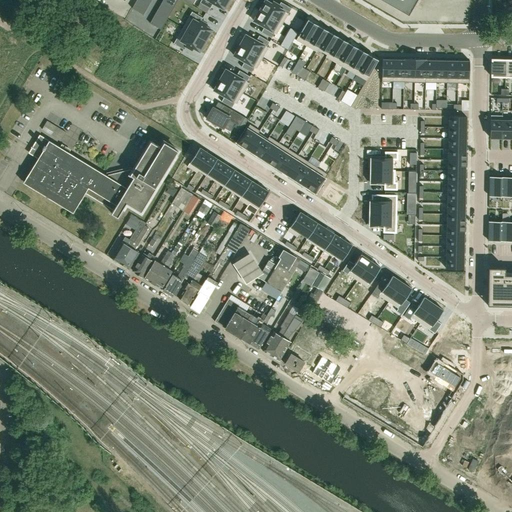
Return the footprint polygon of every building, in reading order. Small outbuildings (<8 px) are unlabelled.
[(136,0),(132,8),(142,14),(149,0),(136,0)] [(164,0),(151,24),(161,30),(177,0),(164,0)] [(201,0),(200,3),(210,8),(213,3),(224,9),(228,0),(201,0)] [(266,0),(260,10),(283,24),(291,8),(281,2),(279,5),(273,2),(272,4),(266,0)] [(382,0),(409,15),(417,0),(382,0)] [(260,10),(254,21),(264,27),(261,32),(271,38),(274,33),(277,34),(283,24),(260,10)] [(192,11),(183,28),(206,41),(212,30),(206,26),(207,24),(201,21),(203,18),(192,11)] [(308,19),(296,40),(306,46),(318,25),(308,19)] [(318,25),(306,46),(316,52),(328,31),(318,25)] [(183,28),(173,44),(184,50),(186,47),(192,50),(193,48),(199,52),(206,41),(183,28)] [(328,31),(316,52),(317,52),(318,50),(327,55),(326,57),(338,37),(328,31)] [(246,35),(240,45),(263,58),(269,48),(266,47),(269,42),(259,36),(256,41),(246,35)] [(338,37),(326,57),(336,63),(348,42),(338,37)] [(348,42),(336,63),(346,69),(358,48),(348,42)] [(240,45),(234,56),(244,61),(241,67),(252,73),(255,67),(257,69),(263,58),(240,45)] [(358,48),(346,69),(356,74),(368,54),(358,48)] [(368,54),(356,74),(366,80),(378,60),(368,54)] [(404,82),(404,58),(404,59),(393,59),(393,82),(404,82)] [(415,59),(404,58),(404,82),(415,82),(415,59)] [(382,81),(393,82),(393,59),(382,59),(382,81)] [(415,59),(415,82),(425,82),(426,59),(415,59)] [(436,83),(437,60),(426,60),(426,59),(425,82),(436,83)] [(492,59),(491,77),(505,77),(505,59),(492,59)] [(437,60),(436,83),(447,83),(447,60),(437,60)] [(447,60),(447,83),(458,83),(458,60),(447,60)] [(470,61),(458,60),(458,83),(469,83),(470,61)] [(226,69),(220,80),(243,93),(249,83),(247,81),(250,76),(239,70),(236,75),(226,69)] [(220,80),(214,90),(224,96),(221,101),(232,107),(235,102),(237,103),(243,93),(220,80)] [(219,110),(215,108),(213,107),(206,119),(212,122),(211,123),(216,126),(217,125),(223,128),(224,128),(228,120),(234,123),(239,126),(242,122),(245,124),(248,119),(245,117),(222,104),(219,110)] [(491,115),(490,136),(502,136),(502,115),(491,115)] [(502,115),(502,136),(511,136),(511,118),(502,118),(502,115)] [(297,126),(301,119),(296,116),(292,123),(297,126)] [(449,116),(449,128),(466,128),(467,117),(449,116)] [(47,121),(42,129),(61,141),(66,132),(47,121)] [(250,124),(237,143),(239,144),(238,145),(247,150),(258,133),(259,133),(260,131),(250,124)] [(449,128),(448,138),(466,139),(466,128),(449,128)] [(268,139),(267,138),(259,133),(258,133),(247,150),(257,156),(268,139)] [(33,148),(32,147),(31,147),(33,148),(31,150),(39,158),(24,183),(25,183),(25,182),(72,211),(72,212),(73,212),(85,192),(113,210),(111,213),(118,217),(126,203),(140,212),(174,156),(175,156),(178,150),(164,142),(160,147),(151,142),(135,169),(134,169),(133,171),(130,169),(118,172),(113,180),(40,135),(34,144),(36,145),(33,148)] [(269,136),(267,138),(268,139),(257,156),(266,162),(279,143),(269,136)] [(448,138),(448,149),(466,150),(466,139),(448,138)] [(288,149),(279,143),(266,162),(276,169),(288,149)] [(196,172),(208,153),(200,148),(200,147),(187,166),(196,172)] [(288,149),(276,169),(285,175),(298,155),(288,149)] [(448,149),(448,160),(466,160),(466,150),(448,149)] [(370,170),(394,171),(394,170),(392,170),(392,159),(397,159),(397,152),(385,152),(385,158),(371,158),(371,159),(370,159),(370,170)] [(198,170),(206,176),(217,158),(208,153),(196,172),(197,172),(198,170)] [(295,181),(308,161),(298,155),(285,175),(295,181)] [(217,159),(217,158),(206,176),(215,181),(226,164),(217,159)] [(448,160),(448,171),(465,171),(466,160),(448,160)] [(295,181),(305,187),(317,167),(308,161),(295,181)] [(223,187),(234,169),(226,164),(215,181),(223,187)] [(327,174),(317,167),(305,187),(313,193),(313,192),(315,193),(327,174)] [(223,187),(232,192),(243,175),(234,170),(235,170),(234,169),(223,187)] [(370,170),(370,181),(370,183),(385,183),(384,189),(396,189),(397,182),(394,182),(394,171),(370,170)] [(448,171),(448,182),(465,182),(465,171),(448,171)] [(239,200),(251,180),(243,175),(232,192),(240,197),(239,200)] [(489,177),(489,196),(502,196),(503,177),(489,177)] [(511,177),(503,177),(502,196),(511,196),(511,177)] [(252,181),(251,180),(239,200),(248,205),(260,186),(252,181)] [(448,182),(447,192),(465,193),(465,182),(448,182)] [(170,185),(167,190),(174,194),(177,189),(170,185)] [(268,192),(260,186),(248,205),(248,206),(249,204),(258,209),(269,192),(269,191),(268,192)] [(172,204),(183,211),(193,195),(181,188),(172,204)] [(447,192),(447,203),(465,204),(465,193),(447,192)] [(408,193),(407,201),(415,201),(416,193),(408,193)] [(369,202),(369,213),(396,214),(396,195),(384,195),(384,201),(372,201),(370,201),(370,202),(369,202)] [(205,200),(198,211),(206,215),(212,205),(205,200)] [(447,203),(447,214),(465,214),(465,204),(447,203)] [(296,237),(309,217),(300,212),(300,211),(287,231),(296,237)] [(214,212),(209,220),(215,224),(220,215),(214,212)] [(396,232),(396,214),(369,213),(369,224),(369,226),(384,226),(384,232),(396,232)] [(221,214),(214,225),(220,228),(226,217),(221,214)] [(447,214),(447,225),(464,225),(465,214),(447,214)] [(306,240),(317,223),(317,222),(317,223),(309,217),(296,237),(297,237),(299,233),(307,238),(306,240)] [(488,240),(502,241),(502,222),(489,222),(488,240)] [(511,222),(502,222),(502,241),(511,240),(511,222)] [(130,239),(125,237),(112,259),(120,265),(144,226),(140,223),(130,239)] [(306,240),(315,246),(326,228),(317,223),(318,223),(317,223),(306,240)] [(233,236),(220,256),(218,259),(223,262),(230,250),(236,254),(250,230),(240,224),(236,231),(233,236)] [(447,225),(446,236),(464,236),(464,225),(447,225)] [(144,226),(120,265),(129,270),(139,254),(134,251),(146,232),(148,228),(144,226)] [(315,246),(323,251),(334,234),(326,228),(315,246)] [(335,234),(334,234),(323,251),(332,257),(343,239),(335,234)] [(446,236),(446,246),(464,247),(464,236),(446,236)] [(351,245),(343,239),(332,257),(334,255),(342,260),(342,261),(352,245),(351,245)] [(144,279),(153,284),(163,266),(172,253),(177,244),(174,242),(168,251),(160,264),(155,261),(144,279)] [(153,284),(161,289),(172,272),(167,269),(175,256),(181,247),(177,244),(172,253),(163,266),(153,284)] [(446,246),(446,257),(464,258),(464,247),(446,246)] [(269,261),(258,277),(265,281),(281,291),(300,259),(285,250),(283,249),(282,250),(278,256),(281,258),(280,258),(276,265),(269,261)] [(147,257),(143,254),(139,261),(133,271),(135,273),(135,274),(143,278),(153,261),(155,257),(149,253),(147,257)] [(183,301),(183,302),(188,306),(189,304),(190,305),(201,286),(192,280),(204,261),(206,257),(199,253),(194,259),(184,277),(178,286),(184,290),(179,298),(183,301)] [(357,281),(371,261),(361,254),(354,264),(349,261),(342,270),(357,281)] [(172,275),(163,290),(172,296),(173,296),(173,295),(178,286),(184,277),(194,259),(189,256),(184,264),(183,267),(184,268),(178,278),(172,275)] [(446,257),(446,268),(463,269),(464,258),(446,257)] [(371,261),(357,281),(367,287),(381,267),(380,267),(371,261)] [(488,268),(488,301),(511,301),(511,271),(505,272),(505,268),(488,268)] [(331,279),(321,273),(313,286),(319,290),(323,284),(327,286),(331,279)] [(379,282),(371,294),(377,298),(379,296),(389,302),(402,282),(393,276),(392,275),(391,277),(385,286),(379,282)] [(191,307),(194,309),(199,312),(217,284),(208,279),(191,307)] [(402,282),(389,302),(398,308),(396,311),(402,315),(410,302),(405,299),(412,289),(411,288),(402,282)] [(335,300),(341,304),(344,299),(338,295),(335,300)] [(412,303),(403,316),(409,320),(411,317),(420,323),(433,303),(424,297),(417,307),(412,303)] [(228,298),(215,321),(215,322),(241,337),(248,341),(250,342),(250,343),(262,323),(258,321),(255,325),(247,320),(250,314),(246,312),(238,307),(239,305),(235,303),(231,300),(228,298)] [(344,299),(341,304),(347,308),(351,302),(344,299)] [(433,303),(420,323),(430,330),(435,333),(441,323),(436,320),(443,310),(433,303)] [(262,323),(250,343),(259,348),(270,329),(265,326),(271,316),(272,317),(275,311),(271,308),(266,316),(264,319),(264,320),(262,323)] [(273,331),(262,350),(270,355),(286,329),(294,316),(289,312),(281,326),(282,327),(278,334),(273,331)] [(286,329),(270,355),(279,360),(288,345),(290,342),(286,339),(302,320),(295,315),(295,316),(293,320),(292,320),(289,325),(287,328),(287,329),(286,329)] [(374,324),(377,318),(371,315),(368,320),(374,324)] [(377,318),(374,324),(380,327),(383,322),(377,318)] [(450,320),(437,338),(452,348),(457,342),(453,339),(461,328),(450,320)] [(403,334),(400,340),(406,343),(409,338),(403,334)] [(380,341),(377,347),(386,352),(390,347),(380,341)] [(431,345),(427,352),(438,359),(442,353),(431,345)] [(299,352),(295,349),(292,354),(291,353),(285,364),(298,372),(304,361),(296,356),(299,352)] [(348,372),(353,363),(346,359),(341,368),(348,372)] [(404,396),(411,383),(365,361),(346,400),(368,410),(373,400),(390,408),(394,400),(398,402),(402,394),(404,396)] [(432,373),(436,375),(433,379),(455,393),(463,380),(463,374),(444,362),(442,365),(438,363),(432,373)] [(318,363),(308,380),(318,385),(328,369),(318,363)] [(328,369),(318,385),(328,391),(338,375),(328,369)]
